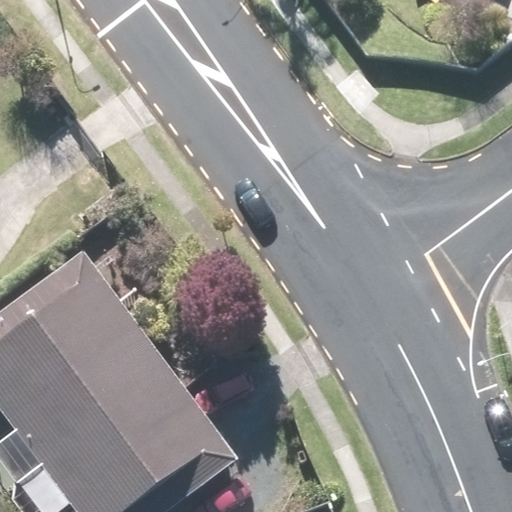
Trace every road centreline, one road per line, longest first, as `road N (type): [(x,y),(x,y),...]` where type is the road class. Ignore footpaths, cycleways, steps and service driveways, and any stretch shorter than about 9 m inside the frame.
road 1 (secondary): [(196,43),(314,194),(388,306)]
road 2 (secondary): [(388,306),(472,511)]
road 3 (residential): [(511,213),(388,306)]
